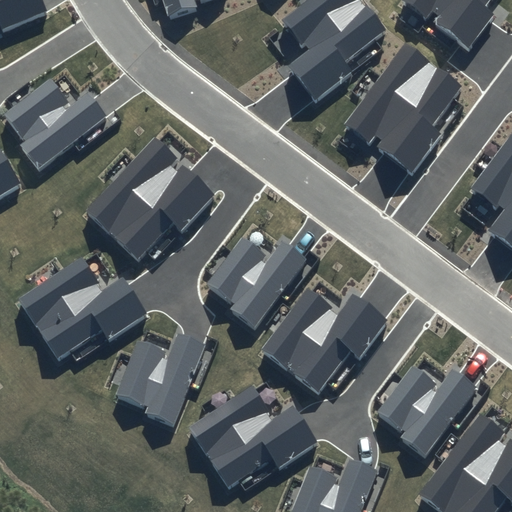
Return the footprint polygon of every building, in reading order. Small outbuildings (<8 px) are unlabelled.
[(0,0),(0,22),(3,29),(47,11),(42,0),(0,0)] [(194,0),(161,0),(166,15),(196,6),(194,0)] [(363,0),(309,0),(283,19),(306,51),(288,64),(316,102),(353,75),(343,60),(385,29),(363,0)] [(402,0),(429,19),(434,12),(440,17),(435,23),(470,48),(499,9),(490,3),(491,0),(402,0)] [(405,41),(345,123),(371,142),(377,135),(382,139),(378,145),(413,171),(441,132),(433,125),(463,83),(405,41)] [(69,102),(50,78),(3,115),(24,142),(20,144),(38,167),(105,114),(88,92),(66,109),(64,106),(69,102)] [(511,132),(475,183),(506,206),(490,229),(511,245),(511,132)] [(179,159),(154,137),(85,211),(139,260),(174,222),(182,230),(215,194),(183,165),(178,170),(172,165),(179,159)] [(0,194),(20,182),(0,148),(0,194)] [(271,259),(243,236),(207,281),(234,302),(230,307),(253,325),(305,260),(283,243),(271,259)] [(103,291),(82,257),(17,296),(55,359),(100,332),(106,341),(147,316),(124,278),(103,291)] [(339,311),(307,287),(260,347),(318,392),(350,351),(359,357),(389,320),(354,292),(339,311)] [(173,357),(140,343),(118,396),(150,408),(148,414),(175,425),(206,348),(180,337),(173,357)] [(440,389),(412,367),(378,413),(405,433),(401,438),(425,455),(475,389),(452,372),(440,389)] [(275,419),(254,385),(189,424),(227,487),(272,460),(277,469),(319,444),(296,406),(275,419)] [(506,434),(480,413),(417,493),(441,511),(494,511),(506,497),(511,501),(511,439),(506,445),(500,441),(506,434)] [(343,479),(310,466),(291,511),(359,511),(376,471),(350,460),(343,479)]
